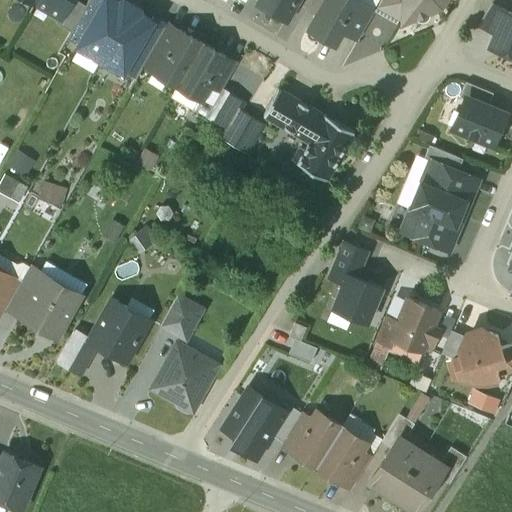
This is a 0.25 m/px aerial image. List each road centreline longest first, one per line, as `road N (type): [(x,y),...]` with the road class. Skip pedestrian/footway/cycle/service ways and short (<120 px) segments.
road 1 (residential): [(178,462),(410,96)]
road 2 (residential): [(186,0),(330,85),(367,79),(410,96)]
road 3 (tertiary): [(178,462),(0,386)]
road 4 (residential): [(467,289),(511,177)]
